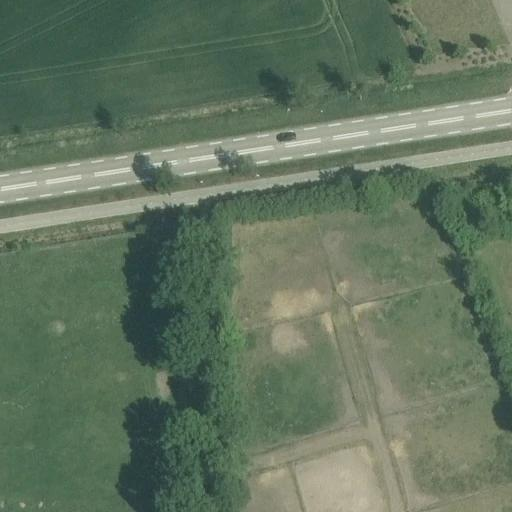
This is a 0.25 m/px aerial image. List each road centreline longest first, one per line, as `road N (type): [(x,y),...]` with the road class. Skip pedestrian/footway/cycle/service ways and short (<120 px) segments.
road 1 (primary): [(0,189),(511,110)]
road 2 (unclassified): [(201,511),(201,195)]
